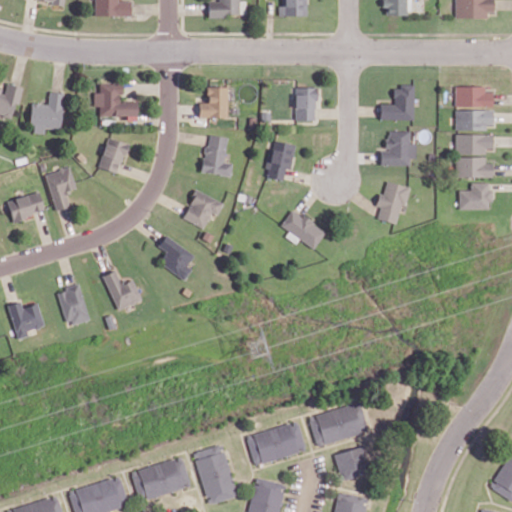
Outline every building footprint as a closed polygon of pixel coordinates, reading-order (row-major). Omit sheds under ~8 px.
[(94,0),(94,15),(131,15),(131,1),(118,0),(117,0),(94,0)] [(207,16),(239,15),(238,0),(215,0),(207,0),(207,16)] [(306,15),(305,0),(280,0),(281,15),(306,15)] [(405,0),(384,0),(384,14),(405,15),(405,0)] [(453,0),(454,18),(486,18),(486,11),(493,11),(492,0),(453,0)] [(0,114),(13,118),(21,86),(7,83),(5,90),(0,88),(0,114)] [(121,83),(99,83),(99,92),(93,92),(93,106),(99,106),(99,115),(126,116),(126,120),(136,120),(136,101),(121,100),(121,83)] [(378,119),(412,119),(413,85),(392,85),(392,103),(379,103),(378,119)] [(454,106),(492,106),(492,91),(484,91),(484,86),(454,85),(454,106)] [(226,117),(227,86),(207,86),(206,102),(199,102),(198,116),(226,117)] [(294,119),(315,120),(315,86),(294,86),(294,119)] [(30,132),(44,133),(45,127),(61,128),(63,92),(49,91),(48,103),(32,102),(30,132)] [(454,129),(485,129),(485,123),(492,124),(492,109),(454,109),(454,129)] [(408,131),(385,131),(385,149),(378,149),(378,164),(412,165),(412,143),(408,143),(408,131)] [(491,133),(454,134),(454,152),(491,152),(491,133)] [(201,171),(230,175),(232,163),(223,162),(227,136),(207,134),(201,171)] [(97,167),(117,173),(127,143),(107,136),(97,167)] [(290,168),(295,144),(271,139),(264,176),(282,180),(285,167),(290,168)] [(454,176),(491,177),(492,163),(484,162),(484,157),(454,156),(454,176)] [(54,210),(69,207),(65,191),(75,189),(70,167),(46,172),(54,210)] [(406,186),(385,180),(381,194),(378,193),(374,206),(378,207),(375,218),(396,224),(406,186)] [(458,189),(458,209),(490,208),(489,182),(469,182),(469,189),(458,189)] [(223,202),(196,189),(181,217),(203,228),(211,212),(216,215),(223,202)] [(6,201),(12,220),(44,211),(38,191),(6,201)] [(313,249),(325,232),(292,208),(279,225),(288,231),(285,236),(294,243),(298,238),(313,249)] [(193,255),(165,234),(157,245),(167,252),(159,262),(183,280),(191,269),(186,265),(193,255)] [(132,279),(120,284),(115,270),(102,275),(116,310),(141,300),(132,279)] [(57,289),(64,324),(88,319),(80,284),(57,289)] [(37,302),(22,306),(20,300),(7,304),(17,339),(28,335),(26,330),(44,325),(37,302)] [(316,446),(368,430),(359,401),(307,416),(316,446)] [(245,434),(252,464),(305,451),(298,421),(245,434)] [(236,495),(222,443),(193,451),(206,503),(236,495)] [(340,480),(368,473),(361,446),(334,453),(340,480)] [(511,448),(488,486),(511,500),(511,448)] [(190,486),(183,456),(130,470),(138,500),(190,486)] [(67,490),(73,511),(102,511),(128,505),(119,475),(67,490)] [(278,511),(283,482),(253,477),(247,511),(278,511)] [(363,511),(367,497),(337,491),(332,511),(363,511)] [(61,511),(57,495),(5,508),(5,511),(61,511)]
